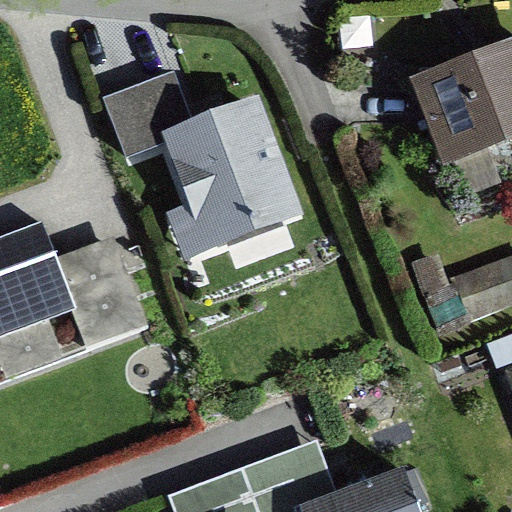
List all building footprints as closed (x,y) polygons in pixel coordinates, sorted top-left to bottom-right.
[(511,43),(408,83),(442,172),(511,145),(511,43)] [(304,219),(258,100),(194,124),(174,73),(102,100),(127,167),(166,152),(188,208),(165,217),(183,264),(304,219)] [(0,385),(148,330),(113,238),(56,260),(43,224),(0,240),(0,385)] [(423,298),(450,288),(439,256),(412,265),(423,298)] [(511,309),(511,258),(451,279),(467,325),(511,309)] [(511,366),(511,335),(486,346),(496,372),(511,366)] [(299,511),(338,497),(317,442),(242,470),(257,511),(299,511)] [(257,511),(242,470),(167,498),(172,511),(257,511)] [(338,497),(299,511),(418,511),(404,473),(338,497)]
